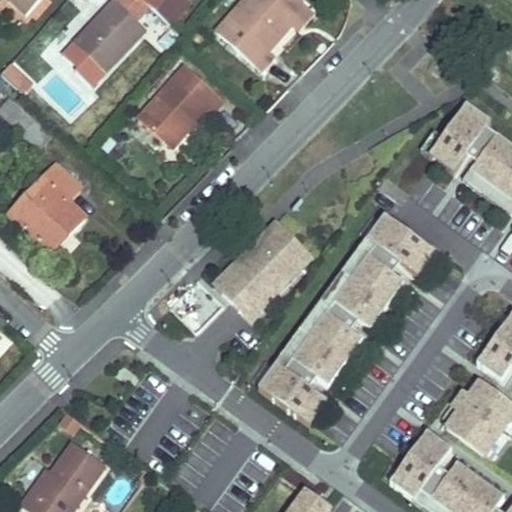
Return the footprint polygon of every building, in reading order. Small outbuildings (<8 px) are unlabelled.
[(42,0),(3,0),(26,19),(42,0)] [(146,13),(131,0),(117,0),(114,4),(136,24),(146,13)] [(185,0),(140,0),(170,26),(190,4),(185,0)] [(287,27),(302,10),(304,8),(295,0),(247,0),(229,21),(268,57),(292,32),(288,28),(287,27)] [(91,91),(105,75),(145,33),(114,4),(95,24),(74,47),(89,61),(77,73),(75,76),(91,91)] [(297,35),(314,17),(313,16),(304,8),(302,10),(287,27),(288,28),(292,32),(297,35)] [(74,47),(95,24),(89,19),(88,19),(67,41),(68,42),(74,47)] [(198,49),(206,41),(197,32),(189,41),(198,49)] [(89,61),(74,47),(62,59),(77,73),(89,61)] [(10,65),(1,78),(26,96),(35,84),(10,65)] [(211,118),(222,106),(184,71),(137,123),(164,147),(171,139),(172,139),(177,144),(178,144),(206,113),(211,118)] [(48,139),(8,104),(0,112),(0,116),(38,151),(48,141),(48,139)] [(511,152),(487,134),(491,128),(467,110),(429,162),(454,179),(467,161),(477,148),(486,155),(476,169),(470,177),(511,207),(511,152)] [(177,144),(172,139),(171,139),(164,147),(171,153),(178,144),(177,144)] [(476,169),(486,155),(477,148),(467,161),(476,169)] [(83,220),(67,205),(79,191),(56,169),(7,221),(45,255),(61,238),(64,235),(68,238),(83,220)] [(511,219),(511,207),(470,177),(464,185),(511,220),(511,219)] [(310,378),(317,384),(329,392),(363,345),(351,337),(344,331),(351,321),(359,327),(370,335),(405,288),(393,279),(386,274),(393,264),(400,269),(418,282),(436,258),(385,220),(367,245),(375,251),(285,376),(276,369),(258,394),(310,431),(328,406),(310,393),(303,388),(310,378)] [(250,325),(311,262),(276,228),(215,290),(250,325)] [(49,259),(68,238),(64,235),(61,238),(45,255),(49,259)] [(285,376),(375,251),(367,245),(276,369),(285,376)] [(393,279),(400,269),(393,264),(386,274),(393,279)] [(196,336),(221,307),(197,287),(173,315),(196,336)] [(511,320),(477,369),(501,386),(511,371),(511,320)] [(351,337),(359,327),(351,321),(344,331),(351,337)] [(310,393),(317,384),(310,378),(303,388),(310,393)] [(485,461),(511,423),(511,410),(479,387),(446,433),(485,461)] [(72,440),(81,426),(64,415),(55,429),(72,440)] [(490,465),(511,435),(511,423),(485,461),(490,465)] [(497,511),(505,502),(458,468),(449,480),(441,490),(431,483),(439,472),(452,454),(428,437),(390,488),(415,506),(421,497),(440,511),(497,511)] [(76,511),(106,471),(72,447),(51,476),(35,498),(31,495),(20,509),(25,511),(76,511)] [(441,490),(449,480),(439,472),(431,483),(441,490)] [(35,498),(51,476),(46,473),(46,474),(31,495),(35,498)] [(327,511),(306,496),(294,511),(327,511)] [(440,511),(421,497),(415,506),(423,511),(440,511)] [(85,511),(104,511),(107,508),(91,500),(85,511)]
